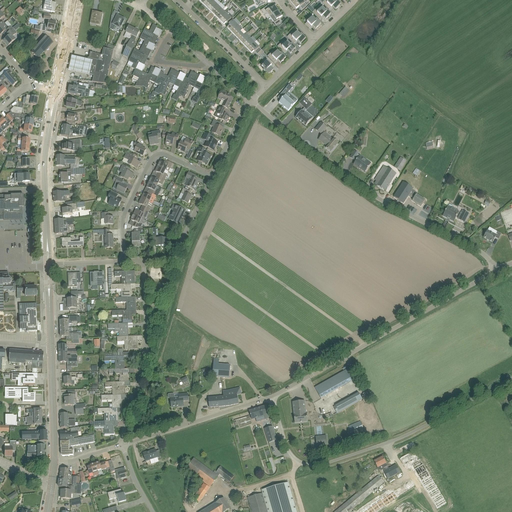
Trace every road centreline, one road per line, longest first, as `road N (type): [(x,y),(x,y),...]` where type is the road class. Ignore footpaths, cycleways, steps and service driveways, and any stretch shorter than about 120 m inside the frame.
road 1 (unclassified): [(273,397),(293,459),(324,464),(385,445),(511,379)]
road 2 (unclassified): [(496,270),(480,251),(307,150),(252,100)]
road 3 (unclassified): [(273,397),(496,270)]
road 4 (residential): [(122,445),(147,350),(144,260)]
road 5 (residential): [(122,261),(125,211),(156,154),(212,177)]
road 6 (tertiary): [(48,264),(45,151),(55,90)]
road 7 (unclassified): [(122,445),(273,397)]
road 8 (residential): [(266,87),(178,0)]
